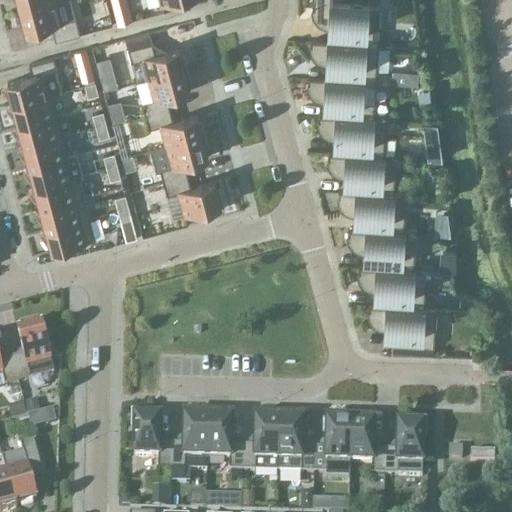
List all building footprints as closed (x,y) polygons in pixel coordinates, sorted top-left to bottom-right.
[(15,0),(18,11),(57,0),(56,0),(15,0)] [(57,0),(18,11),(23,28),(25,27),(27,32),(51,26),(56,41),(80,35),(75,18),(62,22),(57,0)] [(333,0),(312,0),(312,10),(312,13),(312,14),(313,16),(314,18),(315,20),(317,21),(319,23),(321,24),(324,24),(329,24),(329,30),(337,31),(336,42),(378,45),(381,8),(364,7),(362,4),(359,3),(356,3),(353,4),(351,6),(333,5),(333,0)] [(128,49),(152,43),(150,33),(125,39),(128,49)] [(378,45),(336,42),(310,41),(310,47),(310,49),(310,51),(310,52),(311,54),(312,55),(313,57),(315,59),(317,60),(320,61),(322,61),(326,62),(326,67),(335,68),(334,79),(376,82),(378,45)] [(149,80),(188,69),(184,54),(181,55),(179,48),(156,55),(152,43),(128,49),(132,62),(143,59),(149,80)] [(75,52),(79,67),(90,64),(86,49),(75,52)] [(12,104),(49,94),(62,91),(53,58),(29,64),(32,76),(7,83),(1,87),(12,104)] [(146,116),(170,109),(167,98),(190,92),(188,85),(192,84),(188,69),(149,80),(154,100),(142,103),(146,116)] [(99,76),(103,90),(118,86),(114,72),(99,76)] [(376,82),(334,79),(308,78),(307,84),(308,87),(308,89),(309,91),(310,93),(312,95),(314,96),(316,97),(318,98),(320,99),(324,99),(324,104),(332,105),(332,117),(374,119),(376,82)] [(136,93),(132,81),(116,87),(119,98),(136,93)] [(95,82),(85,85),(88,97),(99,95),(95,82)] [(17,125),(55,115),(49,94),(12,104),(6,108),(17,125)] [(125,119),(121,100),(107,104),(112,122),(125,119)] [(64,108),(65,120),(90,118),(89,106),(64,108)] [(166,146),(205,136),(201,121),(198,122),(197,115),(173,121),(170,109),(146,116),(149,129),(161,126),(166,146)] [(96,127),(106,124),(103,112),(92,114),(96,127)] [(23,146),(60,136),(55,115),(17,125),(11,128),(23,146)] [(374,119),(332,117),(318,116),(317,123),(318,125),(318,127),(319,129),(320,130),(320,131),(322,133),(324,134),(326,135),(328,136),(329,136),(334,137),(334,142),(342,143),(342,155),(384,157),(386,120),(374,119)] [(106,124),(96,127),(99,139),(110,136),(106,124)] [(28,166),(66,156),(60,136),(23,146),(17,149),(28,166)] [(163,182),(188,176),(185,164),(208,158),(206,151),(209,150),(205,136),(166,146),(172,167),(160,170),(163,182)] [(34,187),(79,176),(82,175),(77,153),(66,156),(28,166),(23,170),(34,187)] [(107,168),(118,166),(114,153),(104,156),(107,168)] [(384,157),(342,155),(328,154),(328,160),(328,163),(328,164),(329,166),(329,168),(330,169),(332,171),(334,173),(336,174),(338,174),(340,174),(344,175),(344,180),(352,181),(352,192),(394,195),(395,174),(383,173),(384,157)] [(118,166),(107,168),(110,181),(121,178),(118,166)] [(39,208),(84,196),(79,176),(34,187),(28,191),(39,208)] [(188,176),(163,182),(167,195),(179,192),(185,216),(208,209),(209,213),(225,209),(219,187),(216,188),(214,181),(191,188),(188,176)] [(394,195),(352,192),(338,192),(338,198),(338,200),(338,203),(339,205),(340,207),(342,209),(344,210),(346,211),(348,212),(351,212),(354,213),(354,218),(362,219),(362,230),(404,233),(405,212),(393,211),(394,195)] [(118,210),(129,207),(125,195),(115,198),(118,210)] [(45,229),(90,217),(84,196),(39,208),(34,212),(45,229)] [(129,207),(118,210),(121,222),(132,220),(129,207)] [(90,217),(45,229),(39,233),(51,251),(52,250),(52,251),(96,239),(90,217)] [(404,233),(362,230),(348,229),(348,235),(348,238),(348,240),(349,242),(350,244),(351,246),(353,247),(354,248),(356,249),(359,250),(361,250),(364,251),(364,256),(372,256),(372,268),(414,271),(416,234),(404,234),(404,233)] [(453,249),(439,249),(439,268),(454,268),(453,249)] [(414,271),(372,268),(358,267),(358,274),(358,276),(358,278),(359,280),(360,282),(362,284),(364,286),(367,287),(369,288),(375,288),(374,294),(382,294),(382,306),(424,309),(425,288),(413,287),(414,271)] [(424,309),(382,306),(368,305),(368,312),(368,314),(368,316),(369,318),(369,319),(371,321),(372,323),(374,324),(376,325),(378,326),(380,326),(385,326),(384,332),(393,332),(392,345),(434,348),(436,310),(424,309)] [(11,359),(18,384),(54,374),(48,349),(52,348),(48,335),(44,336),(42,326),(39,327),(38,324),(19,329),(20,332),(17,333),(23,356),(11,359)] [(481,346),(480,357),(495,357),(495,347),(481,346)] [(18,384),(11,359),(0,362),(0,376),(2,376),(5,387),(18,384)] [(9,408),(12,418),(33,412),(30,402),(9,408)] [(171,470),(172,449),(160,448),(160,422),(151,422),(151,417),(131,417),(131,432),(135,432),(134,457),(158,458),(158,470),(171,470)] [(207,459),(208,421),(194,421),(194,423),(184,423),(184,449),(172,449),(171,470),(171,483),(189,483),(190,470),(207,471),(207,459)] [(242,472),(243,451),(231,450),(231,424),(222,424),(222,422),(208,421),(207,459),(229,460),(229,472),(242,472)] [(278,461),(279,423),(265,423),(265,425),(256,425),(255,451),(243,451),(242,472),(277,473),(277,461),(278,461)] [(313,474),(314,453),(302,452),(303,426),(293,426),(293,423),(279,423),(278,461),(277,461),(277,473),(313,474)] [(349,463),(350,425),(337,425),(337,427),(327,427),(326,453),(314,453),(313,474),(326,474),(325,479),(349,480),(349,463)] [(385,476),(385,455),(373,455),(374,428),(364,428),(364,425),(350,425),(349,463),(372,464),(371,476),(385,476)] [(385,455),(385,476),(422,477),(423,444),(427,444),(428,425),(408,425),(408,429),(398,429),(397,455),(385,455)] [(15,506),(16,506),(36,500),(30,477),(42,474),(34,442),(20,445),(23,453),(1,459),(4,470),(5,470),(15,506)] [(449,448),(449,457),(449,459),(462,459),(462,448),(449,448)] [(495,453),(487,453),(471,452),(470,462),(494,463),(495,453)] [(5,470),(4,470),(0,471),(0,511),(3,511),(17,509),(16,506),(15,506),(5,470)] [(189,508),(204,509),(205,490),(190,489),(189,508)]
